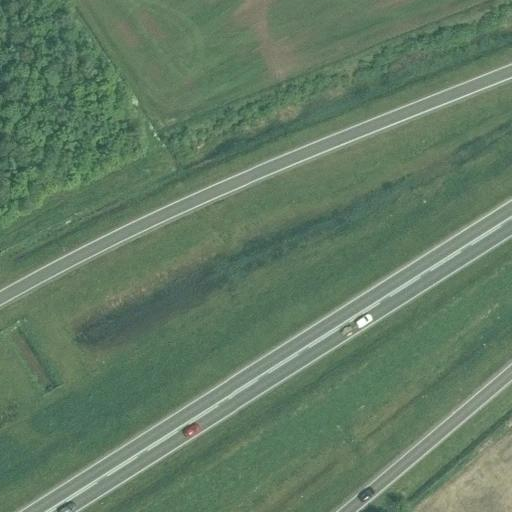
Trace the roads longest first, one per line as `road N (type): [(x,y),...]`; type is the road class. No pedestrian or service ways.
road 1 (trunk): [(511,73),(148,222),(0,299)]
road 2 (trunk): [(46,511),(511,217)]
road 3 (trunk): [(350,511),(511,375)]
